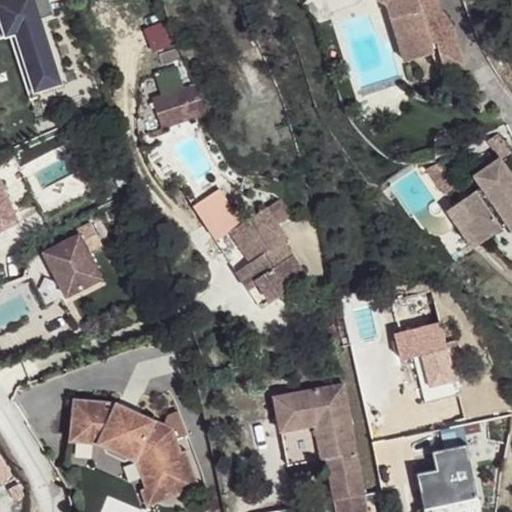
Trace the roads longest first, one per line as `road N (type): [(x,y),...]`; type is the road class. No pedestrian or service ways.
road 1 (unknown): [(0,383),(54,355),(229,294)]
road 2 (unknown): [(381,314),(424,511)]
road 3 (residential): [(511,115),(454,0)]
road 4 (residential): [(55,511),(52,490),(0,407)]
